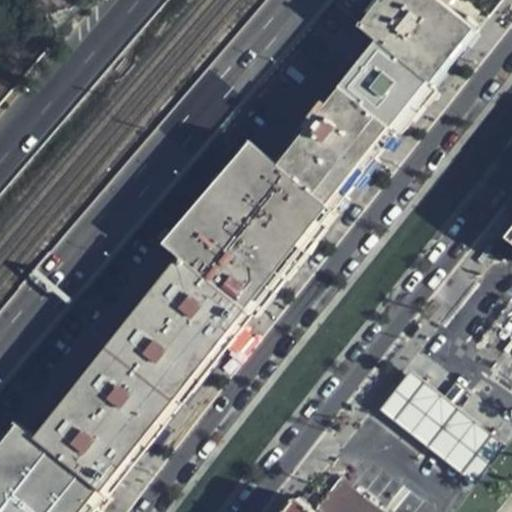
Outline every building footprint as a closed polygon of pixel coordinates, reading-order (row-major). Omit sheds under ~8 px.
[(474,38),(480,31),(446,4),(440,0),(385,0),(363,27),(379,40),(435,86),(474,38)] [(424,101),(435,86),(379,40),(341,88),(397,134),(424,101)] [(366,173),(397,134),(341,88),(280,164),(336,210),(366,173)] [(265,300),(336,210),(280,164),(252,140),(166,246),(182,258),(253,314),(265,300)] [(212,365),(253,314),(182,258),(39,437),(108,495),(129,470),(212,365)] [(381,407),(477,484),(509,444),(413,368),(381,407)] [(95,511),(108,495),(39,437),(25,426),(0,456),(0,511),(95,511)] [(316,511),(387,511),(384,509),(342,476),(327,494),(314,510),(316,511)] [(316,511),(314,510),(298,498),(286,511),(316,511)]
